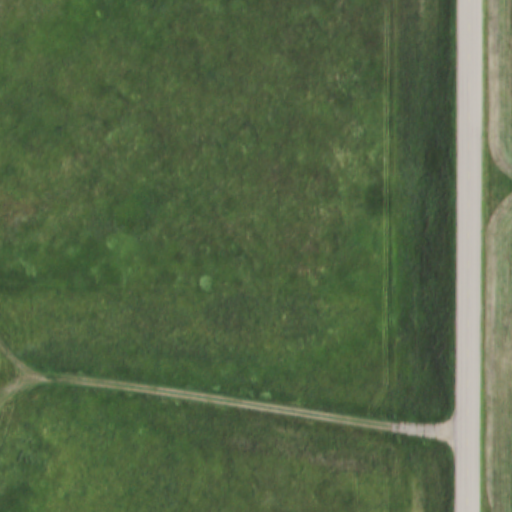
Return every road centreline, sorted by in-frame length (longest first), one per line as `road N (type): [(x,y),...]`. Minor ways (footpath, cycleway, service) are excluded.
road 1 (secondary): [(469,511),(469,0)]
road 2 (track): [(0,334),(31,373),(470,434)]
